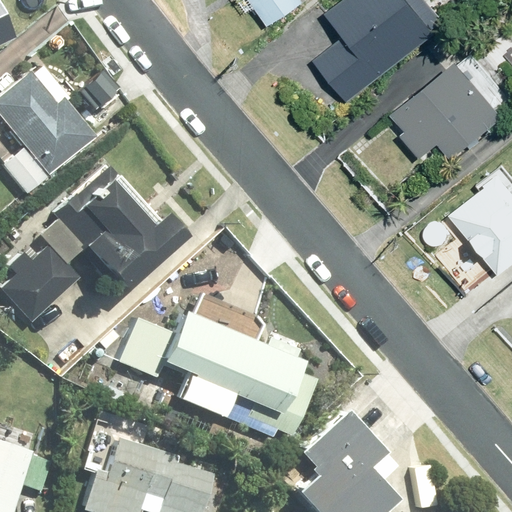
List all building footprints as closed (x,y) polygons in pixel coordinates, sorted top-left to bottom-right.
[(252,0),(268,22),(301,0),(252,0)] [(337,0),(326,9),(346,33),(314,59),(347,99),(437,27),(434,24),(446,14),(434,0),(337,0)] [(500,106),(511,97),(473,51),(462,61),(458,55),(392,110),(407,128),(402,133),(420,156),(439,141),(452,156),(505,112),(500,106)] [(60,99),(62,97),(36,65),(26,73),(24,70),(0,89),(0,120),(19,145),(0,160),(0,164),(22,192),(44,174),(42,172),(88,135),(60,99)] [(511,173),(503,162),(476,183),(481,188),(451,211),(499,273),(511,262),(511,173)] [(18,252),(4,265),(12,273),(0,284),(0,292),(27,321),(73,277),(61,263),(79,245),(120,288),(179,233),(157,210),(149,217),(100,165),(71,193),(70,192),(48,212),(52,217),(35,234),(44,243),(27,260),(18,252)] [(15,226),(8,232),(15,241),(23,235),(15,226)] [(173,397),(268,436),(272,428),(288,435),(312,378),(292,370),(297,359),(292,357),(296,348),(266,335),(262,345),(175,310),(167,331),(132,317),(114,361),(149,375),(142,392),(170,404),(173,397)] [(100,395),(117,402),(120,393),(103,387),(100,395)] [(338,408),(293,450),(306,465),(302,467),(307,472),(290,489),(311,511),(374,511),(391,497),(373,478),(388,464),(377,453),(379,450),(338,408)] [(90,467),(77,508),(90,511),(134,511),(135,509),(145,511),(196,511),(209,473),(171,462),(173,455),(112,436),(101,471),(90,467)] [(0,511),(6,511),(17,483),(38,490),(48,461),(27,454),(27,451),(0,441),(0,511)]
